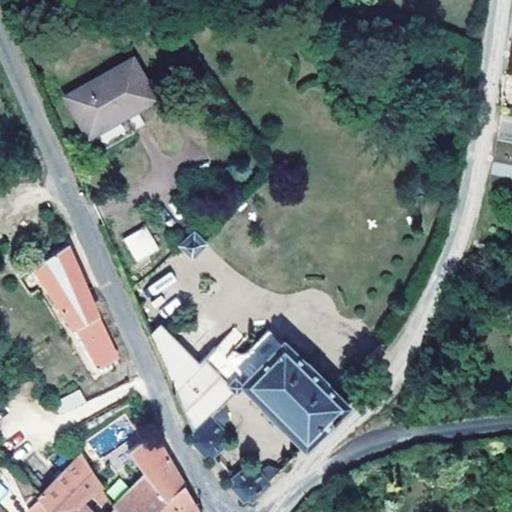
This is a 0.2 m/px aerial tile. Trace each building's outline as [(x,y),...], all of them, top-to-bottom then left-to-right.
[(89,136),(155,98),(133,58),(66,96),(89,136)] [(159,247),(146,224),(123,238),(136,260),(159,247)] [(191,254),(204,243),(193,231),(180,243),(191,254)] [(117,357),(97,315),(90,300),(67,245),(34,264),(74,328),(97,369),(117,357)] [(348,404),(324,380),(306,361),(305,361),(283,340),(282,341),(268,328),(250,348),(231,330),(216,347),(203,360),(165,321),(150,335),(155,346),(184,410),(194,432),(194,433),(195,435),(194,439),(193,440),(193,441),(204,454),(205,453),(206,453),(210,453),(212,454),(213,455),(229,440),(228,439),(228,433),(230,431),(229,427),(225,423),(224,419),(226,415),(220,404),(245,382),(304,447),(348,404)] [(61,414),(86,400),(80,389),(54,402),(61,414)] [(196,511),(199,509),(153,432),(128,450),(148,476),(116,509),(119,511),(196,511)] [(119,511),(116,509),(112,511),(90,511),(83,503),(102,485),(82,453),(41,493),(36,499),(49,511),(119,511)] [(270,481),(277,474),(277,473),(278,472),(277,470),(277,469),(276,469),(275,468),(275,467),(274,467),(272,467),(271,467),(265,468),(258,459),(255,462),(252,463),(246,458),(232,476),(232,477),(233,478),(234,479),(234,482),(233,484),(233,485),(232,486),(243,499),(244,499),(245,498),(248,497),(250,498),(251,499),(252,499),(270,481)] [(49,511),(36,499),(41,493),(37,489),(24,502),(28,509),(31,511),(49,511)]
